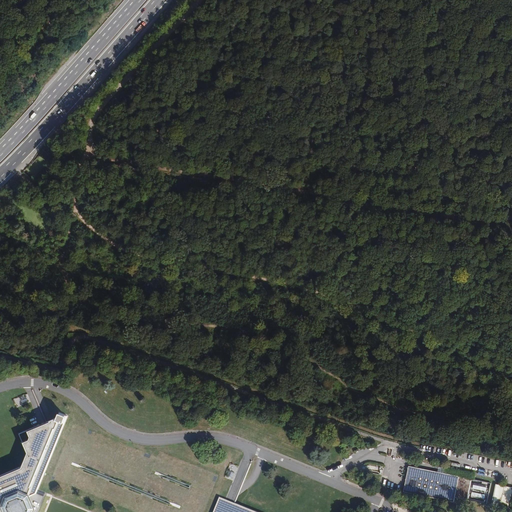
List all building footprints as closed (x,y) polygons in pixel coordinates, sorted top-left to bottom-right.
[(56,417),(53,418),(58,438),(67,416),(59,412),(56,417)] [(58,438),(53,418),(49,420),(46,422),(44,422),(46,425),(40,428),(39,424),(18,433),(26,453),(21,466),(0,475),(0,508),(4,506),(8,497),(21,492),(30,495),(36,493),(58,438)] [(460,477),(409,466),(404,492),(454,503),(455,497),(460,477)] [(472,479),(460,477),(455,497),(468,500),(472,479)] [(492,483),(472,479),(468,500),(487,504),(492,483)] [(511,499),(511,487),(496,484),(492,506),(510,509),(511,499)] [(30,495),(21,492),(8,497),(4,506),(5,511),(33,511),(35,508),(30,495)] [(256,511),(230,501),(220,497),(213,511),(256,511)]
